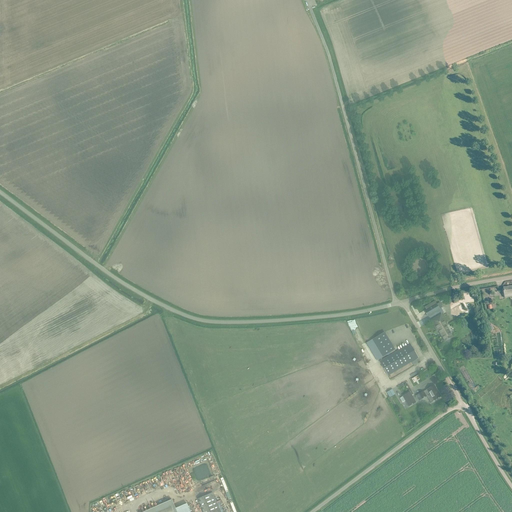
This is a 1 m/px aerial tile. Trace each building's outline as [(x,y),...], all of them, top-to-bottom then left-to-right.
[(425,312),(427,316),(439,309),(435,302),(425,308),(427,310),(425,312)] [(437,331),(438,330),(445,341),(452,337),(445,326),(447,325),(441,314),(430,320),(437,331)] [(395,350),(384,333),(367,343),(378,360),(395,350)] [(410,344),(380,362),(388,376),(418,358),(410,344)] [(434,386),(416,396),(419,401),(427,396),(430,403),(441,397),(434,386)] [(387,393),(390,398),(395,395),(392,390),(387,393)] [(408,407),(416,403),(410,392),(402,396),(403,397),(400,399),(402,403),(405,401),(408,407)] [(220,511),(212,493),(198,499),(203,511),(220,511)] [(172,500),(144,511),(190,511),(187,504),(176,509),(172,500)]
